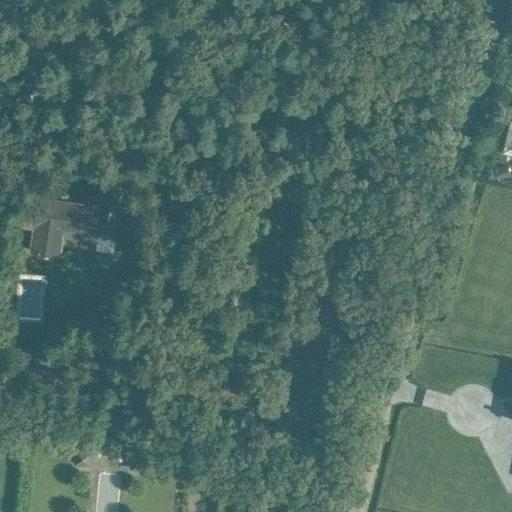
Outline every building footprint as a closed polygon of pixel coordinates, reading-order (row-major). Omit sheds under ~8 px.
[(511,153),(511,118),(503,152),(508,153),(511,153)] [(503,152),(500,151),(498,162),(505,163),(508,153),(503,152)] [(496,166),(499,178),(511,175),(509,163),(496,166)] [(26,204),(23,225),(34,227),(33,237),(31,253),(59,257),(61,242),(62,238),(97,243),(96,249),(113,252),(116,232),(118,232),(121,231),(123,229),(125,227),(125,224),(125,222),(124,219),(121,217),(118,216),(123,179),(103,176),(100,197),(89,196),(87,204),(39,197),(38,205),(26,204)] [(51,259),(29,259),(30,298),(52,297),(51,259)] [(196,280),(160,268),(156,283),(192,294),(196,280)] [(445,444),(449,422),(404,414),(400,436),(445,444)] [(449,425),(448,441),(489,443),(490,427),(449,425)] [(147,470),(148,454),(133,453),(132,468),(147,470)]
